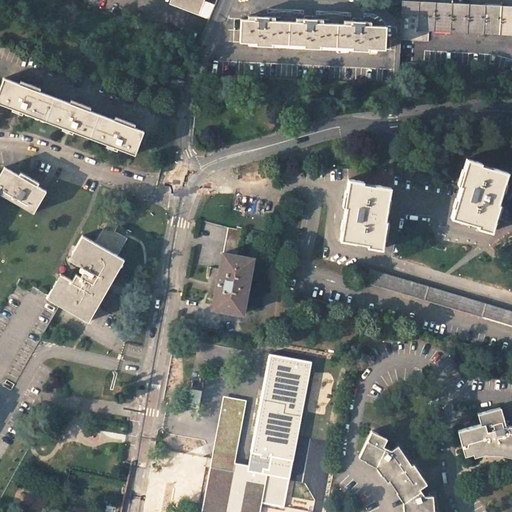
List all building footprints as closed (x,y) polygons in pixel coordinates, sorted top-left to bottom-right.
[(200,0),(166,0),(163,9),(193,20),(197,9),(200,0)] [(404,1),(402,41),(408,41),(426,42),(430,42),(430,31),(443,32),(460,33),(479,34),(501,35),(511,35),(511,6),(500,6),(478,5),(457,4),(436,3),(410,1),(404,1)] [(207,13),(197,9),(193,20),(203,23),(207,13)] [(305,45),(305,47),(322,48),(322,46),(353,47),(353,50),(371,51),(371,48),(386,49),(387,26),(373,26),(373,22),(358,21),(346,21),(346,24),(324,23),(324,19),(310,18),(297,18),(297,22),(277,20),(277,17),(263,16),(249,15),(249,19),(242,18),(241,41),(258,42),(257,45),(274,46),(274,43),(305,45)] [(185,82),(173,77),(169,87),(181,92),(185,82)] [(150,134),(11,80),(2,105),(141,159),(150,134)] [(483,161),(469,157),(461,184),(463,184),(454,215),(481,223),(480,225),(493,229),(501,203),(499,202),(500,197),(508,199),(511,183),(505,181),(507,171),(482,164),(483,161)] [(0,198),(36,219),(50,196),(40,190),(9,172),(0,186),(0,198)] [(369,241),(369,244),(384,246),(388,220),(386,219),(391,187),(364,182),(364,180),(350,178),(346,205),(347,205),(342,237),(369,241)] [(127,266),(121,263),(131,246),(119,239),(123,232),(110,225),(104,235),(107,236),(99,250),(87,243),(72,267),(85,274),(83,277),(86,279),(83,285),(79,283),(75,289),(63,282),(49,305),(58,310),(89,328),(127,266)] [(251,275),(254,259),(240,257),(246,228),(237,226),(236,229),(230,228),(214,309),(243,314),(246,298),(248,298),(253,276),(251,275)] [(511,327),(511,310),(370,269),(366,284),(511,327)] [(269,354),(248,466),(234,463),(232,471),(210,467),(201,511),(259,511),(261,504),(284,509),(285,507),(312,363),(269,354)] [(210,467),(232,471),(234,463),(245,400),(223,396),(210,467)] [(511,427),(509,427),(509,428),(506,427),(500,410),(479,416),(482,427),(458,435),(465,458),(490,449),(491,452),(496,454),(496,451),(511,454),(511,427)] [(373,434),(360,461),(379,470),(389,485),(391,483),(406,503),(405,511),(433,511),(434,499),(425,498),(420,490),(427,485),(415,467),(413,468),(400,448),(393,452),(384,448),(387,440),(373,434)]
